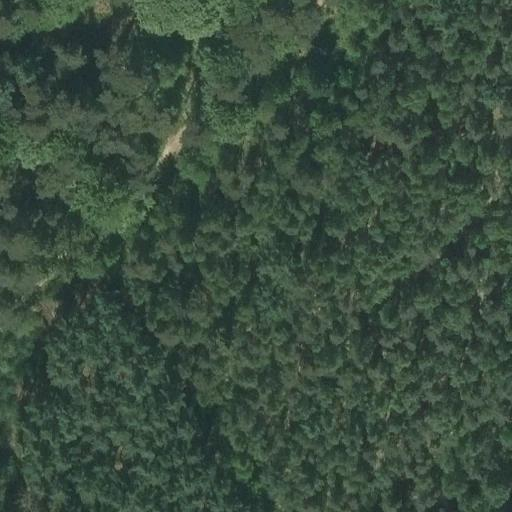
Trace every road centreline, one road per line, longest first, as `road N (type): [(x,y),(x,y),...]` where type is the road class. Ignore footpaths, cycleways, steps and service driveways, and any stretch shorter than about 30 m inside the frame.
road 1 (unknown): [(321,0),(0,309)]
road 2 (track): [(511,417),(397,511)]
